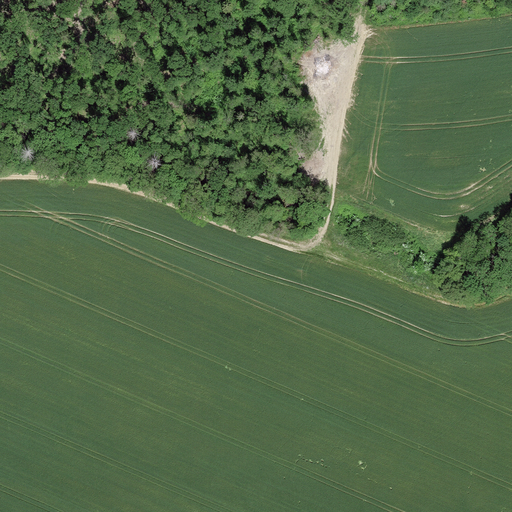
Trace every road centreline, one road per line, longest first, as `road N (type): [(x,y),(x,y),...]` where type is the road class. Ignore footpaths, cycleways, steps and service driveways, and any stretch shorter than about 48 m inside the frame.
road 1 (track): [(0,174),(124,185),(469,304),(511,292)]
road 2 (track): [(306,250),(330,204),(337,117),(364,0)]
